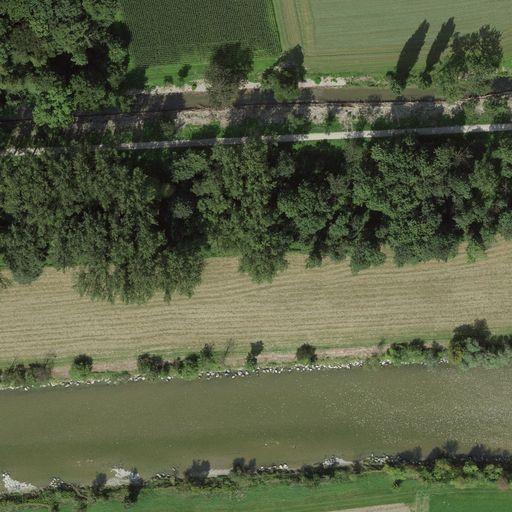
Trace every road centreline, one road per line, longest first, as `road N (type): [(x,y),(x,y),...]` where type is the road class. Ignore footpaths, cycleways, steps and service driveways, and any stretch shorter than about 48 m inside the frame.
road 1 (track): [(511,324),(0,356)]
road 2 (track): [(511,127),(0,154)]
road 3 (track): [(511,49),(396,68),(157,78),(141,72),(126,49)]
road 4 (track): [(280,511),(396,495),(511,492)]
